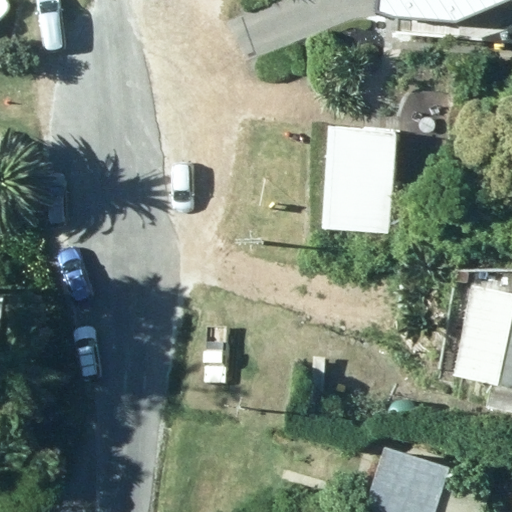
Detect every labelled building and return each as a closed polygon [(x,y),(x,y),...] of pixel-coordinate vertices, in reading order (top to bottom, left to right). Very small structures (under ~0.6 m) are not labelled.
[(0,0),(0,13),(15,13),(14,0),(0,0)] [(511,39),(511,0),(392,0),(393,13),(400,13),(400,32),(511,39)] [(341,130),(335,230),(456,237),(458,198),(405,195),(408,134),(341,130)] [(511,409),(511,292),(503,290),(507,287),(510,276),(506,268),(497,266),(491,271),(489,283),(492,289),(487,288),(469,375),(499,382),(494,406),(511,409)] [(0,338),(4,339),(9,294),(0,293),(0,338)] [(0,369),(0,424),(16,425),(18,370),(0,369)] [(398,449),(376,511),(487,511),(491,502),(458,491),(464,471),(398,449)]
